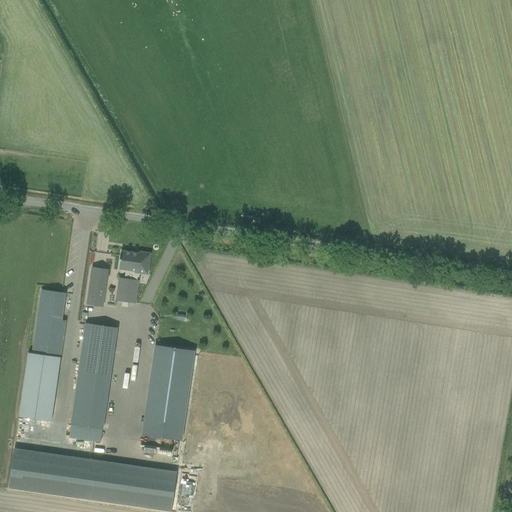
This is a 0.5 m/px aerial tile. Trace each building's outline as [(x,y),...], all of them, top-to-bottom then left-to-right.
[(121,251),(118,269),(123,270),(135,271),(135,273),(148,275),(151,254),(139,252),(139,253),(121,251)] [(119,278),(116,301),(135,304),(138,281),(121,279),(119,278)] [(90,279),(87,305),(102,307),(105,281),(90,279)] [(19,417),(51,422),(60,358),(66,321),(62,321),(66,294),(41,290),(32,354),(27,353),(19,417)] [(69,438),(100,442),(102,429),(103,429),(117,329),(86,324),(69,438)] [(195,351),(155,346),(142,436),(182,441),(195,351)] [(92,481),(93,471),(73,469),(72,479),(92,481)]
